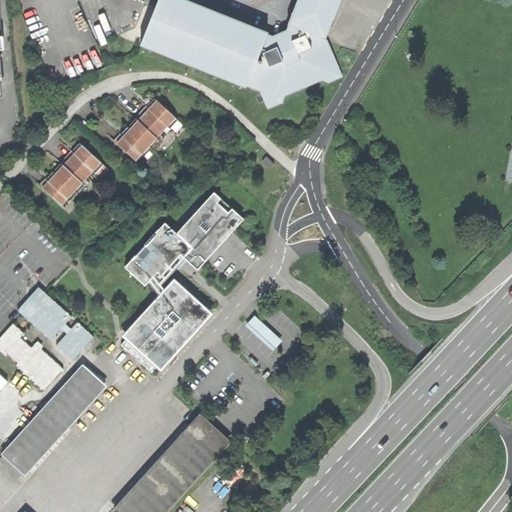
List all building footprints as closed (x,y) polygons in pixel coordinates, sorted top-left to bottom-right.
[(267,34),(267,33),(183,0),(158,0),(140,45),(246,87),(247,86),(250,87),(260,91),(267,108),(281,103),(284,96),(321,80),(328,83),(341,77),(326,40),(325,39),(340,0),(297,0),(288,24),(289,25),(287,30),(271,36),(267,34)] [(116,140),(114,141),(135,161),(140,155),(143,157),(154,145),(158,141),(155,138),(166,126),(169,129),(177,120),(157,101),(154,103),(153,104),(149,109),(146,107),(134,119),(137,122),(134,125),(126,133),(123,137),(120,135),(116,140)] [(42,183),(39,186),(59,205),(65,199),(68,202),(83,185),(80,183),(91,171),(94,173),(102,165),(82,146),(78,150),(76,152),(74,154),(71,151),(59,164),(62,167),(59,170),(51,178),(48,182),(46,179),(42,183)] [(266,157),(262,161),(269,169),(274,164),(266,157)] [(165,223),(125,267),(144,286),(149,282),(155,288),(158,285),(179,262),(183,258),(196,269),(230,231),(232,232),(233,231),(243,219),(216,195),(200,212),(198,210),(176,234),(165,223)] [(164,297),(120,345),(151,373),(182,339),(212,306),(181,278),(167,294),(164,297)] [(158,285),(155,288),(164,297),(167,294),(158,285)] [(73,360),(94,337),(77,322),(70,329),(65,324),(71,317),(38,287),(18,310),(50,340),(60,329),(67,334),(57,345),(73,360)] [(282,341),(255,316),(246,326),(273,351),(282,341)] [(13,324),(0,338),(0,351),(5,356),(7,354),(18,363),(16,366),(44,391),(63,369),(35,344),(31,348),(20,339),(24,334),(13,324)] [(258,363),(251,357),(248,360),(255,367),(258,363)] [(81,369),(0,458),(0,461),(5,466),(13,458),(25,470),(101,387),(92,379),(81,369)] [(10,382),(0,373),(0,393),(10,382)] [(97,374),(92,379),(101,387),(105,381),(97,374)] [(199,419),(117,510),(119,511),(165,511),(227,445),(199,419)] [(18,477),(25,470),(13,458),(5,466),(18,477)]
